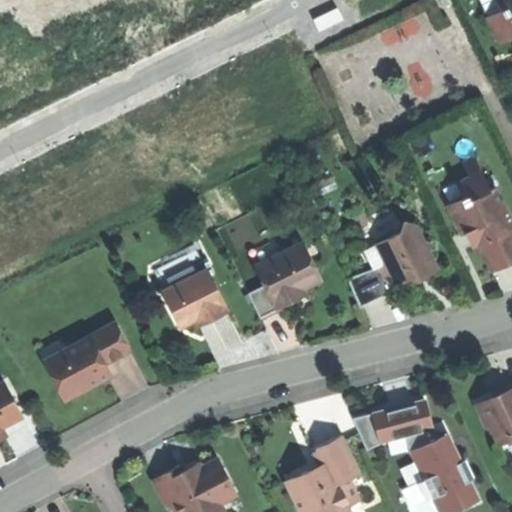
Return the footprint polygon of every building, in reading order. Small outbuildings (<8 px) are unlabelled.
[(490,16),(501,40),(511,34),(511,0),(505,0),(509,8),(504,10),(490,16)] [(499,0),(504,10),(509,8),(505,0),(499,0)] [(449,210),(461,234),(470,229),(477,245),(479,244),(492,271),(507,264),(511,261),(511,232),(510,229),(511,227),(511,219),(496,186),(490,189),(481,170),(458,182),(467,201),(449,210)] [(380,264),(390,284),(403,278),(414,272),(416,277),(437,267),(427,247),(430,241),(423,241),(414,222),(404,218),(402,228),(376,241),(386,261),(380,264)] [(248,292),(259,316),(278,307),(277,305),(284,301),(294,297),(292,291),(320,277),(302,241),(256,263),(266,284),(248,292)] [(154,269),(182,323),(195,316),(197,321),(203,318),(226,306),(197,247),(154,269)] [(49,369),(64,398),(94,382),(90,374),(106,365),(104,361),(129,347),(114,320),(62,348),(68,359),(49,369)] [(43,358),(49,369),(68,359),(62,348),(43,358)] [(110,373),(106,365),(90,374),(94,382),(103,377),(110,373)] [(0,431),(3,430),(0,425),(0,424),(20,413),(3,381),(0,382),(0,431)] [(497,393),(476,403),(485,424),(490,422),(499,442),(511,435),(511,383),(508,385),(509,388),(497,393)] [(416,449),(447,511),(478,496),(469,478),(474,476),(466,457),(460,459),(447,432),(434,439),(424,398),(392,407),(352,417),(366,445),(407,433),(411,450),(416,449)] [(285,479),(300,511),(333,511),(346,505),(358,499),(348,477),(358,472),(342,436),(314,450),(320,463),(303,470),(285,479)] [(180,463),(152,477),(166,503),(170,501),(176,511),(216,511),(224,508),(220,500),(237,492),(217,455),(200,464),(198,460),(189,464),(183,468),(180,463)] [(415,504),(437,495),(429,476),(407,486),(415,504)]
